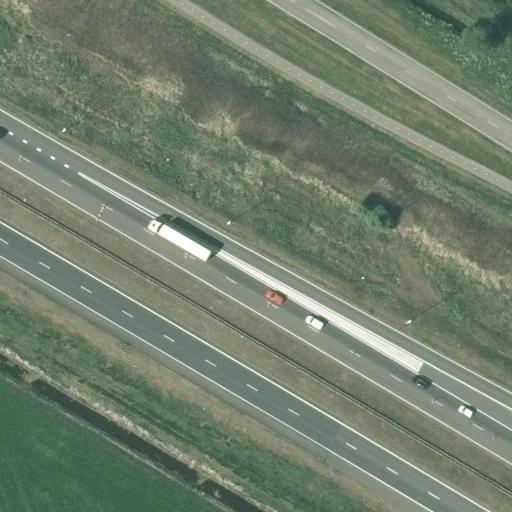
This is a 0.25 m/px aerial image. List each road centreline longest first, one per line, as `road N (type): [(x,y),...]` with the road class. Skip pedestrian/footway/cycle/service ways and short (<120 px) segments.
road 1 (motorway): [(0,243),(454,511)]
road 2 (motorway): [(511,451),(70,187)]
road 3 (motorway): [(511,402),(70,187)]
road 4 (tertiary): [(511,138),(289,0)]
